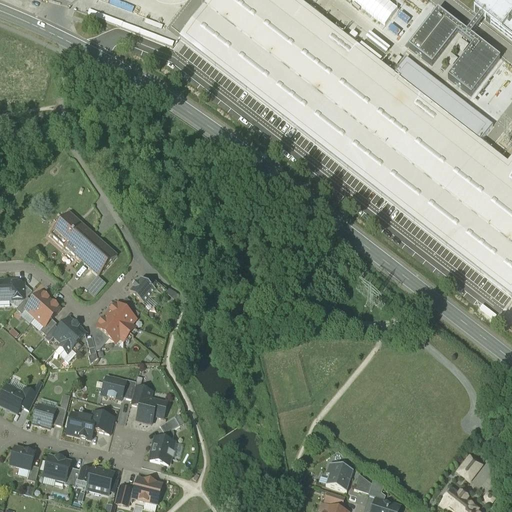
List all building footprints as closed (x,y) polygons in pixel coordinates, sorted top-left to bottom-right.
[(294,0),(209,0),(179,39),(212,65),(506,294),(511,298),(511,297),(511,169),(507,165),(480,144),(393,77),(294,0)] [(511,40),(511,0),(483,0),(475,12),(511,40)] [(447,81),(471,99),(501,60),(438,12),(409,50),(431,68),(456,35),(473,48),(447,81)] [(492,128),(406,60),(393,77),(480,144),(492,128)] [(117,258),(70,216),(50,236),(98,279),(117,258)] [(11,284),(8,281),(5,284),(0,283),(0,301),(18,301),(17,286),(17,283),(11,284)] [(141,281),(137,285),(136,284),(132,289),(133,290),(129,295),(143,307),(155,294),(156,293),(148,287),(141,281)] [(166,293),(153,281),(148,287),(156,293),(155,294),(161,299),(166,293)] [(25,288),(25,286),(17,286),(18,301),(26,301),(27,300),(32,294),(25,288)] [(171,289),(167,293),(176,303),(180,299),(171,289)] [(44,298),(41,295),(32,304),(26,312),(35,320),(51,303),(45,297),(44,298)] [(26,301),(16,312),(22,317),(26,312),(32,304),(27,300),(26,301)] [(51,303),(35,320),(44,329),(45,329),(52,322),(60,312),(57,309),(51,303)] [(127,315),(117,306),(107,318),(129,337),(134,331),(131,328),(135,322),(130,317),(127,315)] [(133,307),(127,315),(130,317),(137,310),(133,307)] [(129,337),(107,318),(97,330),(98,331),(110,341),(115,346),(120,340),(124,344),(129,337)] [(59,332),(54,339),(63,346),(77,330),(78,330),(79,329),(70,321),(59,332)] [(52,322),(45,329),(44,329),(40,333),(46,338),(55,328),(57,326),(52,322)] [(46,338),(44,341),(49,345),(54,339),(59,332),(55,328),(46,338)] [(78,330),(77,330),(63,346),(60,349),(64,354),(67,356),(71,352),(85,337),(78,330)] [(110,341),(98,331),(92,339),(93,342),(95,351),(95,354),(100,352),(110,341)] [(76,357),(71,352),(67,356),(64,354),(60,359),(68,366),(76,357)] [(96,357),(90,358),(88,359),(90,368),(97,361),(96,357)] [(119,383),(113,382),(106,381),(102,398),(108,400),(108,401),(115,402),(121,403),(122,401),(126,386),(125,386),(119,384),(119,383)] [(9,390),(24,397),(26,392),(37,398),(43,387),(38,384),(34,393),(12,383),(9,390)] [(136,386),(126,383),(125,386),(126,386),(122,401),(132,403),(135,390),(136,386)] [(9,390),(7,389),(0,402),(0,407),(18,416),(21,410),(26,398),(24,397),(9,390)] [(150,394),(135,390),(132,403),(131,407),(140,410),(143,400),(148,402),(150,394)] [(37,398),(26,392),(24,397),(26,398),(21,410),(29,414),(37,398)] [(64,399),(61,410),(67,412),(70,400),(64,399)] [(148,402),(143,400),(140,410),(137,424),(151,427),(153,419),(163,422),(167,407),(148,402)] [(55,413),(39,408),(33,427),(50,432),(51,426),(55,413)] [(61,410),(56,409),(55,413),(51,426),(62,430),(67,412),(61,410)] [(95,422),(72,416),(67,436),(91,443),(93,433),(96,422),(95,422)] [(114,421),(97,416),(95,422),(96,422),(93,433),(110,437),(114,421)] [(175,421),(160,429),(164,438),(163,438),(162,442),(172,445),(174,436),(173,434),(180,430),(175,421)] [(162,442),(156,441),(150,463),(168,468),(170,460),(173,460),(174,454),(172,454),(174,445),(172,445),(162,442)] [(35,455),(15,450),(11,468),(29,472),(30,473),(31,468),(35,455)] [(56,461),(49,459),(44,479),(65,484),(69,470),(70,465),(63,463),(64,462),(56,460),(56,461)] [(470,460),(459,475),(469,483),(481,468),(470,460)] [(353,474),(329,466),(329,467),(330,467),(326,477),(329,478),(326,488),(326,489),(346,495),(347,495),(346,495),(353,475),(353,474)] [(39,470),(31,468),(30,473),(29,472),(26,483),(35,485),(39,470)] [(79,473),(69,470),(65,484),(64,488),(75,491),(76,488),(79,473)] [(92,474),(80,471),(79,473),(76,488),(87,491),(92,474)] [(114,476),(92,471),(92,474),(87,491),(87,492),(108,497),(114,476)] [(371,487),(359,477),(354,493),(368,497),(371,487)] [(155,485),(145,482),(144,483),(138,482),(134,494),(133,500),(157,507),(162,488),(155,486),(155,485)] [(383,490),(373,482),(371,487),(368,497),(368,498),(377,501),(376,503),(383,505),(385,499),(381,496),(383,490)] [(132,492),(120,489),(116,506),(128,509),(129,504),(132,505),(133,500),(134,494),(132,493),(132,492)] [(476,511),(477,511),(465,503),(467,500),(460,495),(459,498),(452,492),(442,505),(450,511),(451,511),(476,511)] [(344,501),(328,496),(325,505),(341,510),(344,501)] [(383,505),(376,503),(373,511),(375,511),(374,511),(398,511),(399,510),(383,505)]
